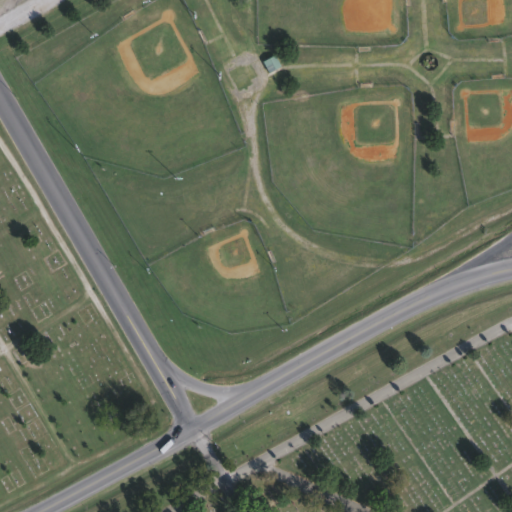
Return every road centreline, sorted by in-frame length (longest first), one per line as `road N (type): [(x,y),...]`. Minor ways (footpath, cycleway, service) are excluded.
road 1 (secondary): [(33,511),(369,324),(453,283),(505,270)]
road 2 (residential): [(0,101),(190,427)]
